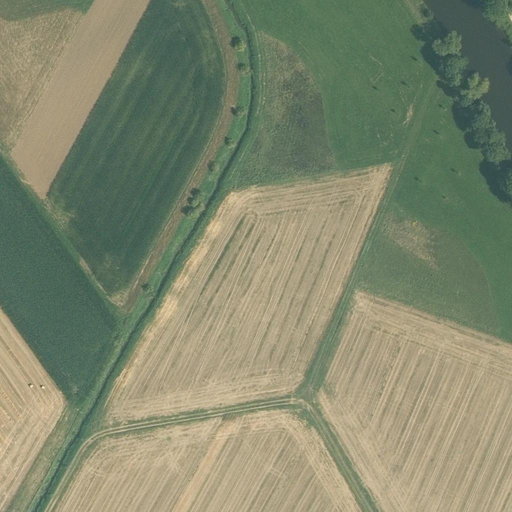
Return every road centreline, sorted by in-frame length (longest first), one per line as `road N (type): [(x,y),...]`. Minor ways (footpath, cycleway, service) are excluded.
road 1 (track): [(49,511),(89,438),(305,398),(370,511)]
road 2 (track): [(305,398),(445,64)]
road 3 (track): [(123,324),(0,147)]
road 4 (track): [(511,187),(408,0)]
